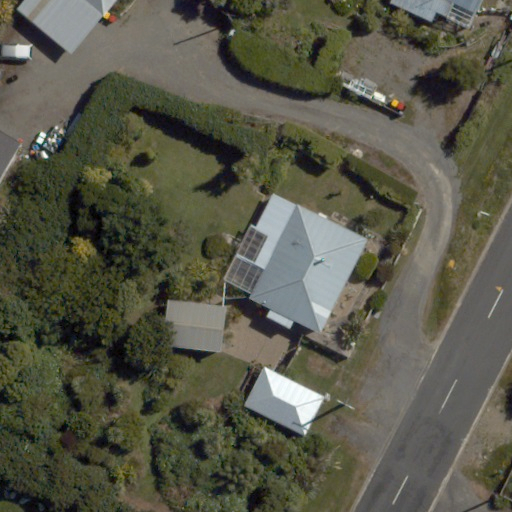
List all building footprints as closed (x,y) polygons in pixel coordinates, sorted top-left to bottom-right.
[(32,0),(64,27),(86,0),(32,0)] [(429,0),(453,21),(463,0),(429,0)] [(0,116),(0,146),(14,124),(0,116)] [(292,192),(249,273),(313,313),(374,230),(292,192)] [(238,315),(168,315),(168,367),(238,366),(238,315)] [(337,401),(270,368),(246,417),(313,450),(337,401)]
